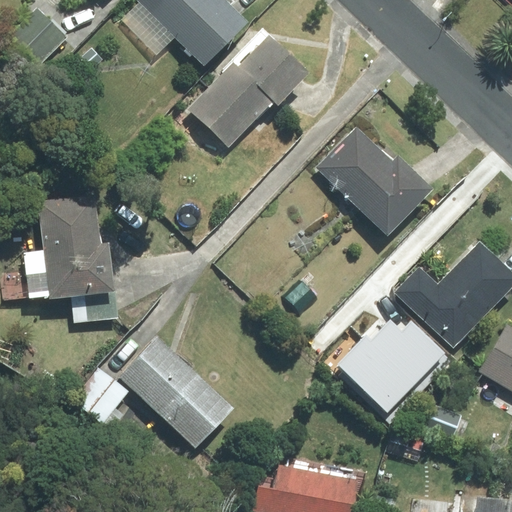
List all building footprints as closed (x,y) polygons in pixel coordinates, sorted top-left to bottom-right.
[(226,9),(232,3),(229,0),(133,0),(138,4),(119,22),(155,59),(174,42),(197,66),(240,24),(226,9)] [(511,0),(501,0),(511,9),(511,0)] [(36,8),(7,34),(35,65),(64,40),(36,8)] [(273,109),(304,77),(257,33),(184,110),(226,150),(268,105),(273,109)] [(386,161),(351,127),(312,167),(384,237),(428,192),(391,156),(386,161)] [(117,322),(115,296),(106,296),(103,244),(96,244),(94,196),(36,199),(38,243),(2,245),(5,301),(69,298),(70,324),(117,322)] [(418,271),(394,295),(377,312),(407,342),(424,324),(449,349),(511,285),(511,278),(475,242),(433,285),(418,271)] [(101,346),(80,325),(60,345),(80,366),(101,346)] [(511,329),(502,325),(477,377),(511,394),(511,329)] [(99,426),(127,394),(191,452),(229,409),(146,335),(108,378),(101,372),(73,403),(99,426)] [(457,416),(422,404),(413,430),(448,441),(457,416)] [(255,462),(245,508),(262,511),(347,511),(354,483),(255,462)] [(511,511),(511,501),(474,497),(472,511),(511,511)]
